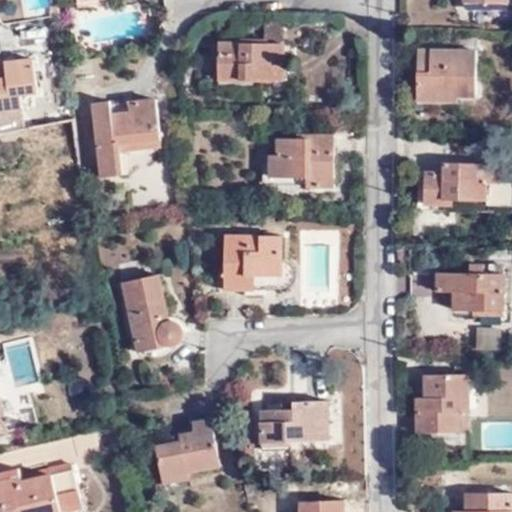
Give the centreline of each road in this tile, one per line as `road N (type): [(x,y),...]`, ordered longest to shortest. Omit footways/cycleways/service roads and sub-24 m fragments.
road 1 (residential): [(386,0),(388,328)]
road 2 (residential): [(388,328),(391,511)]
road 3 (residential): [(388,328),(240,339)]
